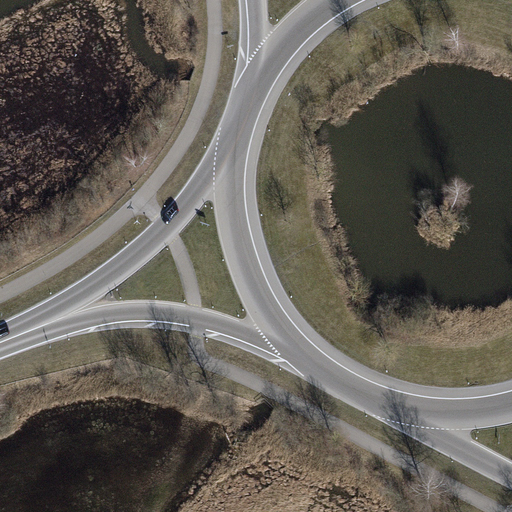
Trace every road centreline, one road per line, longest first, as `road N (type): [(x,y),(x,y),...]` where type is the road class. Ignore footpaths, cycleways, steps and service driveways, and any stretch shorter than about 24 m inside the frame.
road 1 (secondary): [(237,128),(167,230),(51,322)]
road 2 (secondary): [(51,322),(142,311),(291,343)]
road 3 (secondary): [(237,128),(229,185),(236,243),(257,296),(291,343)]
road 4 (secondary): [(397,407),(511,475)]
road 5 (secondary): [(291,343),(339,382),(397,407)]
